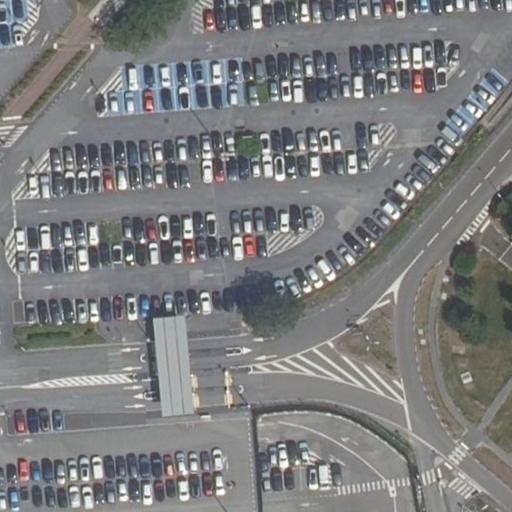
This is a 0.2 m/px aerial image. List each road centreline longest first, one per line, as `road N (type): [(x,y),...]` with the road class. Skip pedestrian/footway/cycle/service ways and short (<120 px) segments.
road 1 (unclassified): [(0,393),(23,399),(314,383),(344,388),(426,430)]
road 2 (unclassified): [(409,268),(354,315),(298,345),(0,377)]
road 3 (unclassified): [(409,268),(404,322),(426,430)]
road 4 (unclassified): [(511,152),(409,268)]
